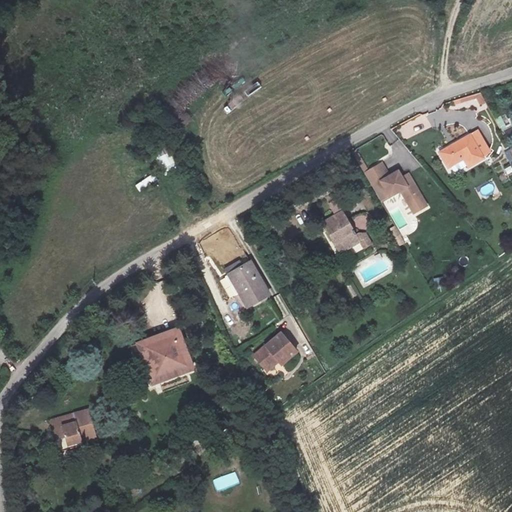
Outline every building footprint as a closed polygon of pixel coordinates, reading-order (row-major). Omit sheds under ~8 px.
[(475,105),(477,112),(486,109),(482,93),(449,102),(452,112),(475,105)] [(403,141),(432,127),(426,114),(397,127),(403,141)] [(178,168),(169,149),(155,155),(163,174),(178,168)] [(464,153),(436,174),(446,188),(459,179),(465,187),(480,176),(464,153)] [(383,162),(364,172),(381,203),(400,194),(413,218),(430,209),(410,172),(402,177),(398,170),(390,174),(383,162)] [(139,192),(158,180),(154,174),(135,185),(139,192)] [(317,242),(333,272),(354,260),(338,231),(317,242)] [(239,261),(224,269),(226,273),(241,265),(239,261)] [(271,313),(251,283),(227,299),(247,329),(271,313)] [(148,388),(194,374),(180,328),(133,343),(148,388)] [(284,355),(260,380),(275,395),(284,385),(288,389),(303,373),(284,355)] [(84,468),(80,441),(39,448),(41,466),(52,465),(54,472),(68,470),(84,468)] [(69,475),(68,470),(54,472),(52,465),(41,466),(43,479),(69,475)] [(235,471),(213,480),(218,492),(240,483),(235,471)]
